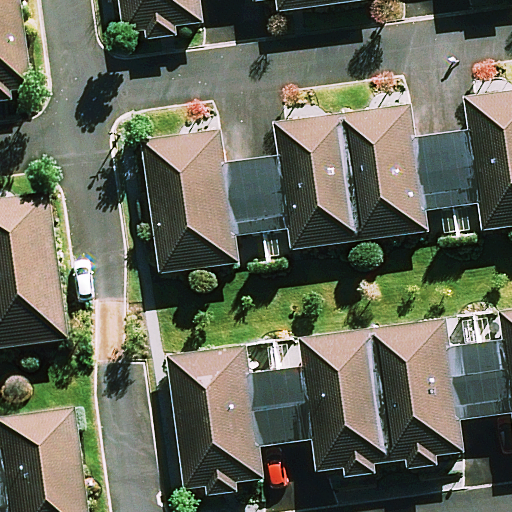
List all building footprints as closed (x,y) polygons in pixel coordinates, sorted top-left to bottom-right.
[(0,0),(0,115),(17,113),(16,102),(36,99),(22,0),(0,0)] [(511,0),(128,0),(134,41),(152,39),(153,48),(184,44),(183,35),(215,31),(210,0),(260,0),(262,5),(284,2),(287,21),(393,7),(392,0),(495,0),(496,5),(511,2),(511,0)] [(150,148),(168,278),(245,268),(241,241),(296,234),(300,260),(435,242),(431,216),(487,209),(491,235),(511,232),(511,100),(477,105),(481,136),(422,143),(418,113),(283,131),(287,162),(235,169),(231,138),(150,148)] [(0,358),(64,350),(44,202),(0,207),(0,358)] [(253,347),(174,357),(192,492),(210,490),(211,499),(242,495),(241,486),(273,482),(268,449),(318,442),(323,475),(349,472),(350,483),(380,479),(379,468),(413,463),(414,475),(445,470),(443,459),(474,455),(469,422),(511,416),(511,312),(508,313),(511,340),(511,344),(455,352),(451,320),(310,339),(314,365),(256,373),(253,347)] [(0,511),(90,511),(78,420),(2,430),(7,461),(0,462),(0,511)]
